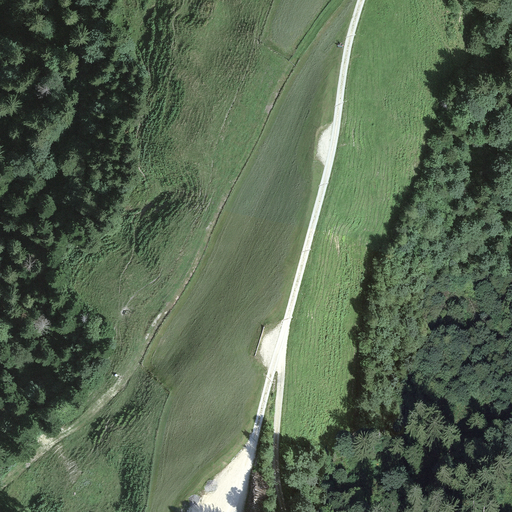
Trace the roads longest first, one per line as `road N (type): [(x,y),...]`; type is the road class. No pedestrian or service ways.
road 1 (track): [(361,0),(325,183),(276,353)]
road 2 (track): [(236,511),(276,353)]
road 3 (track): [(276,353),(275,463),(285,511)]
